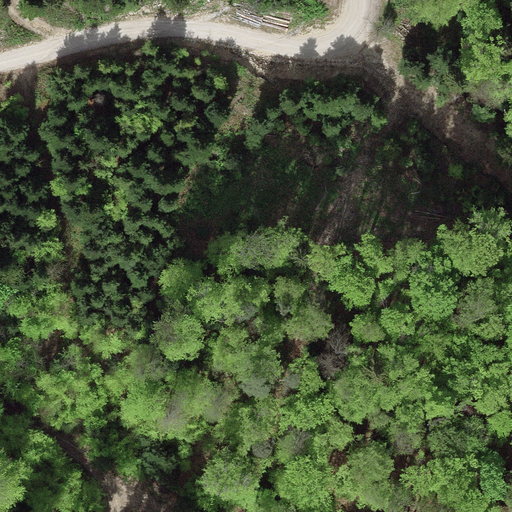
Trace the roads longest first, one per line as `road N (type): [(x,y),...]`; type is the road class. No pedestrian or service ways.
road 1 (track): [(25,54),(112,511)]
road 2 (track): [(361,0),(357,31),(338,47),(291,51),(146,24),(0,59)]
road 3 (track): [(147,511),(0,407)]
